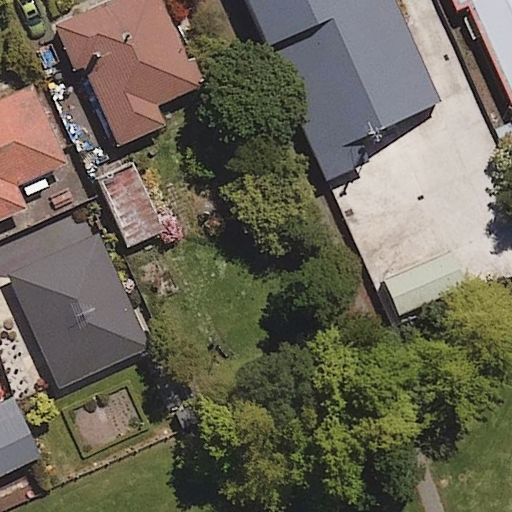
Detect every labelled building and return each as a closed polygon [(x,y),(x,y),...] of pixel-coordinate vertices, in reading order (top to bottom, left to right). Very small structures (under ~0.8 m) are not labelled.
[(162,0),(124,0),(56,29),(76,75),(83,71),(118,151),(166,130),(158,110),(202,91),(162,0)] [(245,0),(329,183),(369,165),(360,146),(445,107),(396,0),(245,0)] [(511,0),(462,0),(467,10),(478,5),(511,80),(511,0)] [(33,91),(0,105),(0,225),(28,213),(18,191),(68,168),(33,91)] [(164,230),(133,165),(101,181),(131,245),(164,230)] [(99,237),(9,278),(61,392),(151,351),(99,237)] [(462,289),(447,254),(378,283),(392,318),(462,289)] [(13,402),(0,408),(0,482),(42,462),(13,402)]
